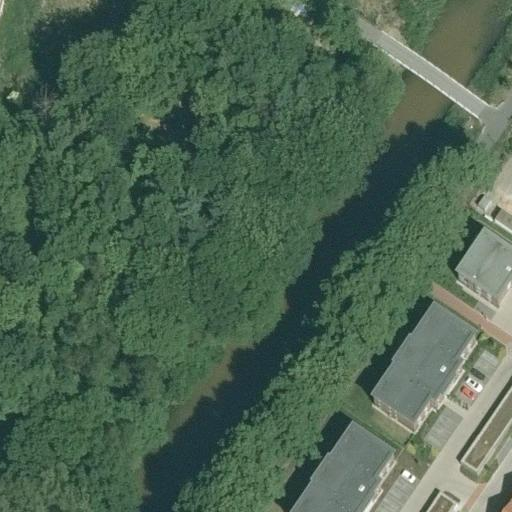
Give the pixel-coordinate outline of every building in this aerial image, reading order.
[(511,256),(484,238),(457,279),(500,307),(511,288),(511,256)] [(435,312),(373,406),(415,434),(432,409),(438,413),(466,371),(461,367),(478,341),(435,312)] [(352,430),(297,511),(367,511),(383,489),(378,485),(395,459),(352,430)] [(452,511),(456,506),(437,494),(425,511),(452,511)] [(511,511),(511,504),(508,502),(501,511),(511,511)]
